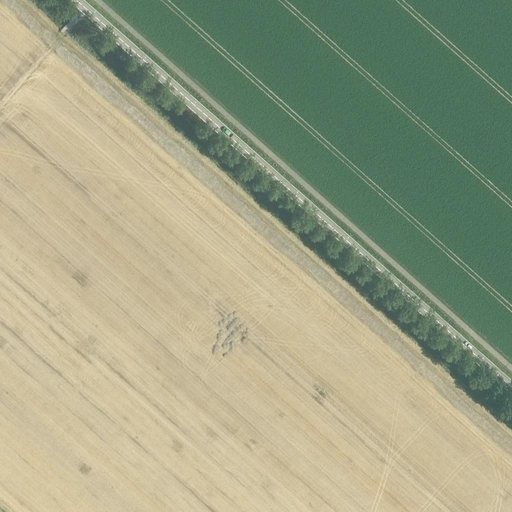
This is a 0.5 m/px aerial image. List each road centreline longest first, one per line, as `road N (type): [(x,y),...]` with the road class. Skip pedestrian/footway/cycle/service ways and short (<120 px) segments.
road 1 (secondary): [(511,388),(74,0)]
road 2 (track): [(0,107),(85,9)]
